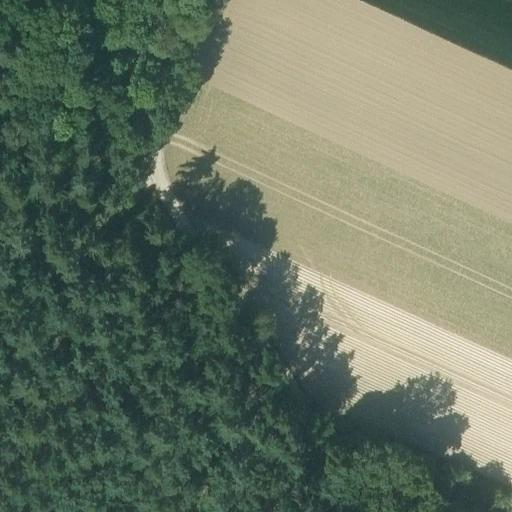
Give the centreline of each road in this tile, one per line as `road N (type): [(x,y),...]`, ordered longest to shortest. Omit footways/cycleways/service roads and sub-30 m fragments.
road 1 (track): [(376,511),(144,166)]
road 2 (track): [(144,166),(0,312)]
road 3 (track): [(33,0),(144,166)]
road 4 (track): [(144,166),(205,0)]
